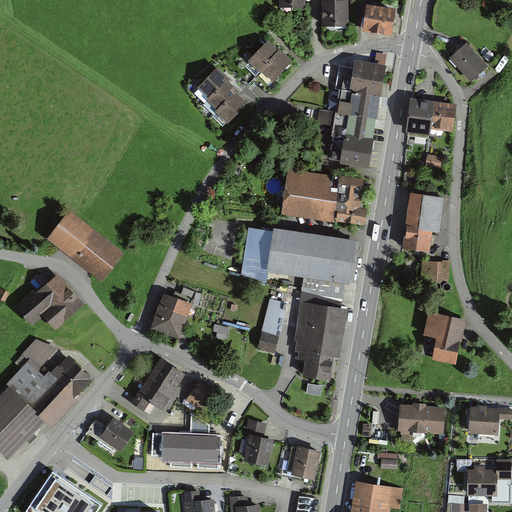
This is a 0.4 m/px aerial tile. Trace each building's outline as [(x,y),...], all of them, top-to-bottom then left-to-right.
[(311,0),(282,0),(283,8),(312,7),(311,0)] [(350,0),(325,0),(327,25),(352,24),(350,0)] [(403,12),(372,6),(368,29),(399,35),(403,12)] [(279,48),(269,38),(249,59),(261,71),(262,69),(273,59),(270,57),(279,48)] [(466,42),(453,54),(473,76),(487,64),(466,42)] [(262,69),(273,80),(293,59),(280,46),(279,48),(270,57),(273,59),(262,69)] [(357,68),(341,65),(326,158),(377,166),(394,65),(358,59),(357,68)] [(231,77),(218,65),(198,85),(208,96),(219,85),(221,87),(229,79),(231,77)] [(228,98),(230,99),(238,91),(240,89),(229,79),(221,87),(219,85),(208,96),(207,97),(217,108),(228,98)] [(216,109),(228,122),(248,101),(238,91),(230,99),(228,98),(217,108),(216,109)] [(455,100),(413,95),(408,132),(431,135),(433,124),(452,126),(455,100)] [(442,157),(430,156),(428,167),(441,168),(442,157)] [(372,185),(299,172),(291,214),(364,227),(372,185)] [(444,197),(412,192),(404,244),(429,248),(432,230),(439,231),(444,197)] [(127,254),(74,212),(53,238),(105,280),(127,254)] [(363,242),(253,227),(245,278),(272,282),(273,271),(306,275),(294,357),(308,359),(305,378),(336,382),(347,308),(353,308),(363,242)] [(449,265),(425,263),(424,281),(448,283),(449,265)] [(406,273),(405,281),(416,282),(417,275),(406,273)] [(47,317),(58,330),(88,304),(63,274),(23,308),(37,326),(47,317)] [(197,305),(168,295),(156,327),(185,338),(197,305)] [(291,304),(273,300),(260,348),(279,353),(291,304)] [(469,320),(436,312),(430,336),(441,338),(437,356),(460,361),(469,320)] [(17,384),(0,403),(0,444),(13,456),(47,417),(57,426),(99,378),(73,354),(53,377),(42,368),(57,351),(41,337),(25,355),(31,361),(14,381),(17,384)] [(433,359),(437,339),(428,337),(424,357),(433,359)] [(183,371),(160,356),(131,401),(145,410),(151,401),(160,407),(183,371)] [(217,390),(202,381),(189,401),(204,410),(217,390)] [(309,383),(308,393),(322,395),(323,385),(309,383)] [(448,410),(405,407),(403,430),(447,433),(448,410)] [(511,412),(474,410),(472,433),(501,435),(502,421),(511,421),(511,412)] [(124,452),(138,430),(118,418),(112,426),(100,419),(92,432),(124,452)] [(247,459),(270,462),(274,436),(265,434),(267,421),(253,419),(247,459)] [(217,442),(170,437),(167,462),(214,467),(217,442)] [(321,449),(298,443),(292,470),(315,476),(321,449)] [(380,452),(381,467),(399,467),(398,451),(380,452)] [(500,472),(471,472),(471,497),(502,497),(502,477),(511,477),(511,460),(500,460),(500,472)] [(98,511),(102,506),(54,472),(26,511),(98,511)] [(400,488),(359,480),(352,511),(385,511),(387,507),(396,509),(400,488)] [(205,490),(187,492),(188,511),(219,511),(218,497),(205,498),(205,490)] [(250,495),(232,497),(233,511),(264,511),(264,502),(250,503),(250,495)] [(490,511),(490,503),(473,503),(473,511),(490,511)]
